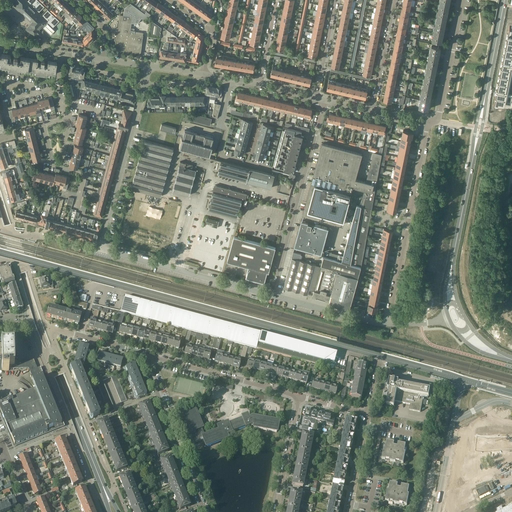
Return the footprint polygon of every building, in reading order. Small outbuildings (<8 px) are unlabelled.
[(14,4),(13,5),(15,6),(32,22),(31,23),(32,24),(27,29),(34,36),(37,34),(42,38),(46,34),(43,31),(42,32),(38,29),(44,23),(45,23),(47,21),(53,27),(59,21),(48,10),(43,16),(39,12),(44,6),(37,0),(28,0),(28,1),(26,0),(15,0),(17,2),(15,5),(14,4)] [(62,9),(62,10),(68,4),(64,0),(57,8),(60,11),(62,9)] [(99,0),(94,5),(98,9),(103,3),(106,0),(99,0)] [(123,1),(120,3),(125,8),(131,3),(130,3),(128,5),(123,0),(122,0),(122,1),(123,1)] [(142,0),(137,7),(138,8),(139,8),(139,7),(140,6),(142,3),(145,4),(148,0),(142,0)] [(141,9),(140,10),(145,13),(146,13),(151,5),(152,5),(153,3),(152,2),(153,0),(148,0),(145,4),(147,6),(145,9),(143,7),(142,9),(141,9)] [(146,13),(145,13),(149,16),(150,15),(151,14),(148,12),(152,7),(154,9),(155,9),(159,3),(158,2),(154,0),(153,0),(152,2),(153,3),(152,5),(151,5),(146,13)] [(197,0),(196,0),(195,1),(191,8),(195,11),(199,4),(196,2),(198,0),(197,0)] [(450,0),(440,0),(439,9),(448,11),(449,5),(448,4),(449,2),(450,2),(450,0)] [(98,9),(101,12),(107,6),(103,3),(98,9)] [(118,21),(114,49),(140,53),(142,35),(134,34),(135,31),(134,31),(134,28),(130,28),(131,23),(136,23),(137,24),(141,17),(146,21),(149,16),(145,13),(140,10),(138,8),(137,7),(134,5),(131,3),(125,8),(123,15),(121,14),(119,15),(118,21)] [(152,15),(151,16),(152,17),(154,19),(158,13),(160,11),(159,10),(161,8),(161,9),(163,6),(159,3),(155,9),(157,10),(153,16),(152,15)] [(201,3),(199,4),(195,11),(199,14),(203,7),(200,5),(202,3),(201,3)] [(71,7),(68,4),(62,10),(64,11),(62,13),(64,14),(71,7)] [(107,6),(101,12),(104,15),(103,16),(104,17),(113,8),(115,6),(113,4),(109,8),(107,6)] [(203,7),(199,14),(203,17),(208,10),(205,8),(206,6),(205,5),(203,7)] [(158,13),(154,19),(155,19),(155,20),(157,17),(158,16),(161,17),(163,15),(167,9),(163,6),(161,9),(161,8),(159,10),(160,11),(158,13)] [(67,18),(69,16),(75,10),(71,7),(64,14),(67,18)] [(113,8),(104,17),(107,20),(114,13),(116,15),(121,11),(118,8),(116,11),(113,8)] [(161,21),(160,23),(162,25),(163,23),(168,17),(168,16),(169,14),(170,15),(172,12),(171,12),(167,9),(163,15),(164,16),(161,21)] [(209,9),(208,10),(203,17),(208,20),(212,14),(209,11),(211,10),(209,9)] [(439,9),(436,24),(445,26),(446,20),(445,20),(446,17),(447,17),(448,11),(439,9)] [(76,11),(75,10),(69,16),(71,18),(67,22),(69,23),(79,13),(76,11)] [(168,17),(163,23),(165,24),(169,19),(171,20),(172,21),(176,15),(175,14),(171,12),(172,12),(170,15),(169,14),(168,16),(168,17)] [(73,21),(75,23),(82,16),(79,13),(69,23),(71,24),(73,23),(72,22),(73,21)] [(76,26),(78,27),(85,20),(82,16),(75,23),(74,24),(76,26)] [(182,19),(177,16),(173,22),(176,23),(175,25),(176,26),(178,24),(178,23),(179,21),(180,22),(182,19)] [(151,21),(149,35),(160,37),(162,25),(160,24),(151,18),(151,21)] [(179,26),(181,28),(186,22),(182,19),(180,22),(179,21),(178,23),(178,24),(176,26),(178,27),(179,26)] [(90,24),(85,20),(78,27),(75,30),(77,30),(79,31),(80,31),(83,28),(84,27),(86,28),(90,24)] [(190,25),(186,22),(181,28),(180,30),(182,32),(178,36),(180,37),(181,36),(182,36),(186,30),(186,29),(188,27),(188,28),(190,25)] [(55,31),(47,23),(43,28),(50,35),(55,31)] [(443,33),(444,32),(445,26),(436,24),(433,40),(440,41),(439,42),(442,42),(443,35),(442,35),(443,33)] [(160,37),(159,40),(167,41),(166,42),(176,43),(182,44),(184,44),(185,39),(179,38),(176,36),(162,25),(160,37)] [(187,32),(190,34),(194,28),(190,25),(188,28),(188,27),(186,29),(186,30),(182,36),(183,37),(187,32)] [(94,28),(93,27),(92,26),(87,31),(89,33),(85,36),(91,42),(95,38),(92,36),(95,33),(92,31),(94,28)] [(511,26),(509,26),(494,104),(495,105),(507,105),(511,104),(511,26)] [(198,31),(194,28),(190,34),(192,36),(190,39),(189,41),(190,42),(197,34),(198,32),(198,31)] [(199,32),(198,32),(197,34),(196,40),(203,42),(204,35),(201,34),(199,32)] [(230,34),(223,32),(221,38),(226,39),(226,41),(228,41),(229,39),(230,34)] [(88,46),(89,44),(91,42),(85,36),(83,38),(77,37),(76,45),(83,46),(85,43),(88,46)] [(160,50),(159,57),(164,58),(164,55),(165,55),(165,53),(167,42),(169,43),(164,42),(163,50),(160,50)] [(432,45),(429,61),(437,63),(439,57),(438,56),(439,54),(441,47),(440,47),(438,47),(432,46),(432,45)] [(25,69),(27,69),(29,58),(20,57),(20,60),(17,59),(17,56),(14,56),(13,59),(10,58),(10,55),(2,54),(1,56),(0,61),(0,63),(0,65),(3,65),(2,68),(8,69),(19,71),(19,70),(25,71),(25,69)] [(217,55),(215,64),(228,66),(230,57),(227,57),(227,56),(220,55),(217,55)] [(228,66),(232,67),(241,68),(242,59),(240,59),(240,58),(232,57),(230,57),(228,66)] [(38,59),(29,58),(27,69),(30,70),(30,72),(35,73),(46,75),(46,74),(52,75),(52,73),(55,73),(57,62),(48,61),(47,64),(44,64),(44,60),(41,60),(41,63),(37,63),(38,59)] [(241,68),(249,70),(254,70),(255,61),(252,61),(253,60),(245,59),(245,60),(242,59),(241,68)] [(436,69),(437,63),(429,61),(425,76),(434,78),(436,72),(435,71),(436,69)] [(279,68),(273,66),(271,74),(277,76),(279,68)] [(284,77),(286,69),(279,68),(277,76),(284,77)] [(291,79),(293,71),(286,69),(284,77),(291,79)] [(297,81),(299,73),(293,71),(291,79),(297,81)] [(304,82),(306,74),(299,73),(297,81),(304,82)] [(310,84),(312,76),(306,74),(304,82),(310,84)] [(425,76),(422,91),(431,93),(433,87),(432,87),(432,84),(433,84),(434,78),(425,76)] [(67,82),(70,100),(70,101),(72,100),(76,100),(74,87),(74,79),(71,80),(72,82),(69,82),(67,82)] [(327,88),(334,90),(335,82),(329,80),(327,88)] [(334,90),(340,91),(342,83),(335,82),(334,90)] [(340,91),(347,93),(348,85),(342,83),(340,91)] [(347,93),(353,94),(355,86),(348,85),(347,93)] [(353,94),(359,96),(361,88),(355,86),(353,94)] [(368,89),(366,89),(361,88),(359,96),(366,97),(368,89)] [(429,102),(429,100),(430,100),(430,99),(431,93),(422,91),(419,107),(426,108),(428,109),(429,102)] [(240,92),(239,92),(238,96),(237,95),(236,99),(240,100),(239,101),(243,102),(245,93),(244,93),(243,92),(241,92),(240,92)] [(247,93),(246,93),(245,93),(243,102),(246,103),(247,101),(249,102),(251,95),(249,94),(249,93),(247,93)] [(261,105),(263,97),(257,96),(255,105),(258,106),(259,104),(261,105)] [(51,109),(54,108),(52,97),(43,99),(45,108),(50,107),(51,109)] [(273,108),(274,108),(275,100),(269,99),(267,108),(269,109),(268,114),(272,115),(273,108)] [(214,101),(213,111),(212,116),(217,118),(220,104),(217,104),(217,102),(214,101)] [(281,102),(281,103),(279,111),(283,112),(283,110),(286,111),(287,103),(281,102)] [(297,118),(298,114),(300,106),(294,105),(292,114),(291,117),(297,118)] [(17,108),(8,110),(11,122),(15,121),(14,118),(19,117),(17,108)] [(311,113),(312,109),(310,109),(310,108),(308,108),(307,108),(306,108),(304,117),(307,118),(307,116),(311,117),(312,113),(311,113)] [(124,110),(123,111),(121,118),(129,121),(132,112),(124,110)] [(327,121),(334,122),(336,115),(330,113),(329,117),(328,117),(327,121)] [(190,120),(210,125),(212,118),(198,114),(184,114),(183,120),(190,122),(190,120)] [(120,124),(128,126),(129,121),(121,118),(118,117),(118,119),(121,120),(120,124)] [(239,123),(240,124),(240,123),(251,126),(252,122),(252,121),(241,118),(239,123)] [(263,123),(262,128),(271,131),(273,132),(274,127),(263,123)] [(174,133),(176,128),(161,124),(160,129),(174,133)] [(283,130),(273,166),(280,168),(293,172),(294,172),(303,136),(301,135),(302,131),(286,128),(285,131),(283,130)] [(123,137),(124,131),(117,129),(115,135),(123,137)] [(181,138),(179,147),(209,155),(212,146),(211,146),(213,138),(204,135),(204,136),(193,133),(193,132),(184,130),(182,138),(181,138)] [(0,146),(0,151),(16,146),(14,140),(8,141),(10,146),(5,148),(3,149),(2,146),(0,146)] [(173,148),(144,140),(144,141),(142,146),(142,147),(141,152),(140,153),(141,153),(138,164),(137,164),(137,165),(137,167),(136,170),(136,171),(135,172),(134,176),(134,177),(133,182),(132,183),(131,188),(131,189),(160,197),(173,148)] [(322,143),(322,144),(314,175),(313,175),(311,182),(312,183),(304,214),(303,213),(303,214),(343,224),(351,194),(352,188),(370,193),(372,184),(367,182),(355,179),(362,154),(323,143),(322,143)] [(111,151),(109,155),(117,157),(118,157),(118,154),(118,153),(120,148),(110,145),(109,145),(107,150),(111,151)] [(16,146),(0,151),(0,157),(9,154),(8,152),(10,151),(10,153),(14,151),(15,153),(17,152),(16,146)] [(257,147),(255,151),(264,154),(267,155),(268,149),(266,149),(257,147)] [(330,252),(328,257),(342,261),(361,267),(361,266),(372,208),(382,154),(379,153),(374,152),(373,157),(368,178),(367,182),(372,184),(370,193),(352,188),(351,194),(363,198),(360,205),(358,205),(357,204),(351,227),(343,255),(330,252)] [(11,159),(0,162),(0,165),(1,168),(3,167),(8,165),(7,163),(11,162),(11,159)] [(107,165),(115,167),(116,162),(108,160),(105,159),(104,165),(107,165)] [(172,191),(176,192),(189,195),(196,170),(195,170),(196,168),(192,167),(193,165),(180,161),(172,191)] [(274,177),(275,178),(275,176),(274,176),(274,175),(250,169),(251,168),(250,168),(250,169),(221,161),(218,171),(218,173),(247,181),(247,182),(247,181),(271,188),(274,177)] [(113,173),(105,171),(103,170),(103,172),(104,173),(104,176),(112,178),(113,173)] [(53,182),(54,182),(60,184),(63,175),(55,173),(55,175),(53,182)] [(70,177),(63,175),(60,184),(64,185),(63,188),(67,189),(70,177)] [(112,178),(104,176),(101,176),(100,181),(102,182),(110,184),(112,178)] [(213,191),(208,210),(237,218),(242,199),(245,200),(247,194),(231,189),(229,188),(228,189),(215,185),(213,191)] [(109,189),(101,187),(98,187),(97,192),(99,193),(107,195),(109,189)] [(8,195),(10,200),(17,198),(18,199),(20,198),(19,195),(21,194),(20,192),(19,193),(8,195)] [(38,224),(44,226),(47,218),(47,219),(49,211),(46,210),(45,212),(42,211),(38,224)] [(219,219),(206,216),(204,223),(217,226),(219,219)] [(50,228),(53,217),(52,217),(51,220),(47,219),(47,218),(44,226),(47,227),(50,228)] [(302,220),(299,230),(295,246),(321,253),(328,228),(302,220)] [(96,236),(97,236),(97,235),(98,235),(101,228),(98,227),(96,232),(92,231),(90,238),(92,239),(95,240),(96,236)] [(90,230),(87,229),(85,237),(90,238),(92,231),(93,229),(91,228),(90,230)] [(269,272),(276,247),(234,236),(227,261),(249,267),(246,277),(247,278),(264,282),(265,282),(268,272),(269,272)] [(301,254),(293,252),(292,258),(284,288),(308,294),(316,264),(310,263),(311,260),(307,259),(306,262),(300,260),(301,254)] [(320,263),(319,266),(321,266),(313,295),(330,300),(329,303),(350,309),(358,277),(361,267),(342,261),(328,257),(324,256),(322,263),(320,263)] [(0,278),(1,281),(2,281),(3,285),(15,282),(13,277),(12,278),(10,270),(8,270),(8,268),(10,267),(9,264),(7,265),(7,266),(0,267),(0,278)] [(6,288),(3,289),(4,292),(6,291),(6,292),(9,291),(17,289),(16,287),(16,286),(16,285),(15,285),(15,284),(14,284),(8,286),(9,288),(6,289),(6,288)] [(70,291),(69,297),(73,297),(76,306),(83,307),(82,309),(83,309),(86,310),(87,305),(79,302),(74,288),(71,289),(71,291),(70,291)] [(7,295),(4,296),(5,297),(5,298),(18,293),(18,292),(18,291),(17,290),(17,289),(9,291),(10,293),(7,294),(7,295)] [(126,313),(130,298),(125,297),(121,312),(126,313)] [(10,303),(8,304),(9,307),(11,306),(14,305),(21,303),(21,301),(20,299),(20,298),(12,300),(13,302),(10,303)] [(154,305),(130,298),(126,313),(150,320),(154,305)] [(11,306),(9,307),(10,309),(13,308),(13,310),(16,310),(16,311),(18,310),(19,310),(19,309),(23,308),(21,303),(14,305),(11,306)] [(154,305),(150,320),(169,325),(173,310),(154,305)] [(47,316),(63,320),(65,311),(49,307),(47,316)] [(192,315),(173,310),(169,325),(188,330),(192,315)] [(65,311),(63,320),(79,325),(81,316),(65,311)] [(212,320),(192,315),(188,330),(208,335),(212,320)] [(91,317),(88,327),(94,329),(96,321),(97,319),(94,318),(91,317)] [(212,320),(208,335),(227,341),(231,326),(212,320)] [(96,321),(94,329),(100,331),(102,323),(99,322),(96,321)] [(102,323),(100,331),(106,332),(108,325),(105,324),(106,322),(103,321),(102,323)] [(108,325),(106,332),(112,334),(114,326),(115,324),(109,322),(108,325)] [(127,327),(125,334),(131,336),(133,326),(127,325),(127,327)] [(246,330),(231,326),(227,341),(228,341),(231,342),(241,345),(246,330)] [(138,330),(136,337),(142,339),(145,330),(139,328),(138,330)] [(149,341),(151,333),(151,331),(145,330),(142,339),(149,341)] [(260,333),(246,330),(241,345),(256,348),(260,333)] [(155,342),(161,344),(163,336),(162,336),(163,334),(157,332),(157,335),(155,342)] [(149,341),(155,342),(157,335),(151,333),(149,341)] [(257,349),(263,350),(267,335),(261,333),(257,349)] [(263,350),(269,352),(273,337),(267,335),(263,350)] [(167,346),(169,336),(169,338),(163,336),(161,344),(167,346)] [(169,336),(167,346),(173,347),(175,338),(169,336)] [(269,352),(275,354),(279,338),(273,337),(269,352)] [(175,338),(173,347),(179,349),(181,341),(181,339),(175,338)] [(275,354),(281,355),(285,340),(279,338),(275,354)] [(281,355),(287,357),(291,342),(285,340),(281,355)] [(287,357),(293,358),(297,343),(291,342),(287,357)] [(3,361),(0,361),(0,370),(9,371),(12,371),(17,368),(16,365),(16,364),(15,364),(14,343),(12,343),(3,343),(3,361)] [(293,358),(299,360),(303,345),(297,343),(293,358)] [(187,344),(187,346),(185,354),(191,355),(193,346),(187,344)] [(75,359),(73,366),(76,365),(81,366),(83,367),(83,366),(87,351),(88,348),(82,346),(81,346),(79,345),(78,350),(75,359)] [(299,360),(305,362),(309,346),(303,345),(299,360)] [(193,346),(191,355),(197,357),(199,347),(193,346)] [(305,362),(311,363),(315,348),(309,346),(305,362)] [(197,357),(203,359),(205,349),(205,351),(199,349),(199,347),(197,357)] [(311,363),(317,365),(321,350),(315,348),(311,363)] [(205,349),(203,359),(209,360),(211,353),(211,351),(205,349)] [(317,365),(323,367),(327,351),(321,350),(317,365)] [(329,368),(330,363),(334,364),(336,354),(333,353),(327,351),(323,367),(330,368),(329,368)] [(99,353),(97,361),(103,363),(105,354),(102,353),(99,353)] [(105,354),(103,363),(109,364),(111,356),(108,355),(105,354)] [(222,356),(220,363),(226,365),(228,357),(229,355),(223,354),(222,356)] [(111,356),(109,364),(114,366),(117,358),(116,357),(114,357),(111,356)] [(226,365),(232,367),(234,359),(228,357),(226,365)] [(232,367),(239,368),(241,358),(235,357),(234,359),(232,367)] [(122,359),(119,358),(117,358),(114,366),(120,368),(123,359),(122,359)] [(255,359),(249,358),(247,367),(252,369),(255,359)] [(255,359),(252,369),(258,371),(261,361),(255,359)] [(25,360),(21,361),(21,369),(28,368),(31,375),(30,376),(32,380),(33,380),(40,377),(43,376),(44,375),(40,367),(37,369),(34,361),(34,360),(30,360),(25,360)] [(261,361),(258,371),(264,372),(266,365),(260,363),(261,361)] [(266,365),(264,372),(270,374),(273,364),(267,363),(266,365)] [(270,374),(276,375),(279,366),(273,364),(270,374)] [(366,370),(366,369),(366,367),(367,366),(357,364),(354,380),(363,382),(364,381),(363,381),(364,379),(366,370)] [(73,366),(70,367),(71,372),(72,372),(73,374),(75,381),(77,385),(86,381),(80,368),(81,367),(81,366),(76,365),(73,366)] [(139,377),(138,374),(135,368),(136,368),(134,365),(133,365),(133,366),(125,369),(131,383),(140,380),(139,376),(139,377)] [(319,368),(320,366),(314,365),(312,372),(312,374),(315,375),(316,372),(317,367),(319,368)] [(279,366),(276,375),(282,377),(285,368),(279,366)] [(282,377),(288,379),(291,369),(285,368),(282,377)] [(291,369),(288,379),(294,380),(297,371),(291,369)] [(94,371),(92,371),(95,377),(97,383),(103,381),(111,378),(111,377),(114,376),(107,374),(94,371)] [(294,380),(300,382),(303,372),(297,371),(294,380)] [(303,372),(300,382),(306,384),(308,378),(309,379),(311,374),(309,373),(303,371),(303,372)] [(0,399),(1,402),(0,402),(0,408),(3,416),(1,417),(14,447),(15,447),(48,433),(47,431),(57,427),(58,427),(58,425),(62,424),(63,423),(43,376),(40,377),(0,393),(0,399)] [(317,380),(314,379),(311,388),(317,390),(319,382),(320,379),(318,379),(317,380)] [(145,391),(144,390),(141,383),(142,383),(140,380),(131,383),(137,398),(144,395),(145,396),(146,395),(145,391)] [(361,395),(363,386),(362,386),(363,383),(363,382),(354,380),(351,397),(360,398),(360,397),(361,395)] [(389,389),(386,405),(394,407),(395,402),(410,405),(409,410),(420,412),(424,396),(429,397),(430,390),(399,383),(399,382),(389,380),(388,386),(388,387),(388,389),(389,389)] [(77,385),(78,389),(79,388),(82,397),(83,401),(84,401),(92,398),(86,381),(77,385)] [(325,383),(323,391),(329,393),(332,383),(331,385),(325,383)] [(332,383),(329,393),(335,395),(337,386),(338,386),(334,385),(334,384),(332,383)] [(84,401),(83,401),(85,405),(88,410),(89,414),(91,419),(93,418),(93,417),(99,415),(92,398),(84,401)] [(138,407),(145,423),(155,419),(152,413),(152,412),(151,409),(148,403),(149,403),(148,403),(138,407)] [(186,420),(182,421),(186,433),(187,433),(191,444),(192,444),(194,443),(203,439),(203,441),(206,447),(207,447),(227,439),(228,439),(226,435),(231,433),(231,432),(245,427),(246,427),(251,425),(254,425),(253,429),(254,429),(254,428),(276,432),(276,433),(277,433),(279,422),(275,421),(252,417),(249,419),(247,415),(242,417),(242,419),(228,425),(228,423),(217,427),(219,431),(204,436),(201,428),(203,428),(203,427),(202,427),(198,416),(196,412),(200,410),(199,407),(195,409),(195,408),(195,407),(194,408),(183,412),(183,413),(186,420)] [(305,417),(311,419),(313,411),(307,409),(305,417)] [(317,420),(319,413),(313,411),(311,419),(314,419),(313,421),(316,422),(316,420),(317,420)] [(325,414),(324,414),(319,413),(317,420),(320,421),(320,423),(322,423),(323,422),(325,414)] [(331,416),(325,414),(323,422),(326,423),(326,425),(332,427),(335,419),(330,417),(331,416)] [(107,419),(97,424),(100,430),(99,430),(100,433),(101,433),(103,440),(113,436),(107,419)] [(145,423),(151,439),(161,435),(158,428),(159,428),(158,425),(157,426),(155,419),(145,423)] [(345,419),(342,435),(352,437),(354,431),(354,430),(354,428),(355,428),(354,428),(356,422),(356,421),(353,421),(351,420),(345,419)] [(300,444),(299,451),(309,453),(313,436),(302,434),(301,441),(300,444)] [(167,451),(165,444),(164,441),(164,442),(161,435),(151,439),(158,455),(168,451),(167,451)] [(351,447),(351,446),(351,444),(352,437),(342,435),(339,451),(349,453),(351,447)] [(464,435),(460,446),(477,450),(511,448),(511,437),(480,440),(464,435)] [(120,452),(113,436),(103,440),(106,446),(107,449),(110,456),(120,452)] [(58,441),(55,442),(61,457),(70,453),(68,447),(67,444),(64,438),(58,441)] [(403,464),(406,453),(404,453),(406,445),(398,444),(398,445),(394,444),(394,443),(387,441),(385,449),(384,449),(382,460),(386,460),(390,460),(389,462),(396,463),(396,462),(400,462),(399,463),(403,464)] [(306,470),(309,453),(299,451),(298,458),(297,458),(297,461),(296,468),(306,470)] [(339,451),(336,467),(346,469),(347,462),(348,462),(348,460),(348,459),(349,453),(339,451)] [(126,468),(120,452),(110,456),(113,462),(112,462),(114,465),(116,471),(116,472),(126,468)] [(70,453),(61,457),(67,471),(76,468),(74,462),(73,459),(70,453)] [(20,457),(19,457),(20,459),(19,460),(21,462),(21,463),(28,460),(26,454),(20,457)] [(170,458),(170,457),(161,461),(167,477),(176,474),(174,467),(173,464),(170,458)] [(452,489),(452,492),(456,493),(456,494),(465,495),(469,495),(470,492),(472,488),(470,487),(471,484),(472,485),(473,481),(472,480),(472,477),(473,478),(474,474),(473,473),(474,470),(476,467),(474,466),(475,463),(459,459),(458,463),(456,463),(456,467),(457,467),(457,470),(456,470),(456,474),(456,475),(456,477),(454,477),(454,481),(452,481),(452,488),(452,489)] [(28,460),(21,463),(22,465),(23,467),(24,468),(31,465),(28,460)] [(31,465),(24,468),(24,470),(25,473),(26,474),(33,471),(31,465)] [(345,475),(346,469),(336,467),(332,483),(338,484),(340,484),(343,485),(343,484),(344,478),(345,478),(344,478),(345,476),(345,475)] [(76,468),(67,471),(73,486),(82,482),(80,476),(79,473),(76,468)] [(302,487),(306,470),(296,468),(294,475),(294,477),(293,477),(293,478),(294,478),(292,484),(292,485),(302,487)] [(33,471),(26,474),(26,475),(26,476),(27,478),(28,479),(35,476),(33,471)] [(126,494),(136,490),(129,474),(119,478),(122,485),(123,488),(126,494)] [(167,477),(173,494),(183,490),(180,483),(181,483),(180,483),(179,481),(180,481),(179,480),(176,474),(167,477)] [(35,476),(28,479),(29,481),(28,481),(30,483),(30,484),(37,482),(35,476)] [(37,482),(30,484),(31,486),(30,486),(32,489),(32,490),(39,487),(37,482)] [(387,491),(386,496),(385,501),(389,502),(390,501),(393,502),(393,503),(399,505),(400,503),(403,504),(403,505),(407,506),(409,495),(408,495),(409,487),(406,486),(402,485),(401,486),(398,486),(398,485),(390,483),(389,491),(387,491)] [(39,487),(32,490),(33,491),(32,492),(34,494),(34,495),(36,494),(41,492),(39,487)] [(77,491),(75,492),(81,506),(90,502),(88,496),(84,488),(79,490),(77,491)] [(331,488),(328,503),(339,506),(340,499),(341,499),(340,499),(341,497),(341,496),(342,490),(339,489),(337,488),(337,489),(331,488)] [(132,510),(142,506),(136,490),(126,494),(128,501),(129,504),(130,504),(132,510)] [(180,510),(190,506),(189,505),(189,506),(187,499),(186,497),(186,496),(183,490),(173,494),(180,510)] [(289,501),(288,508),(298,510),(301,496),(302,493),(291,491),(290,498),(289,498),(289,499),(290,499),(289,501)] [(37,500),(36,500),(37,502),(37,503),(38,505),(39,506),(46,503),(44,500),(46,499),(45,497),(43,498),(37,500)] [(13,498),(6,501),(9,508),(16,506),(13,498)] [(6,501),(0,503),(0,511),(5,511),(10,510),(9,508),(6,501)] [(90,502),(81,506),(83,511),(94,511),(93,509),(93,508),(90,502)] [(46,503),(39,506),(40,508),(39,508),(41,511),(48,509),(46,503)] [(337,511),(338,511),(339,506),(328,503),(326,511),(337,511)] [(468,511),(468,508),(468,504),(463,504),(463,503),(454,503),(450,503),(450,507),(449,507),(447,511),(468,511)]
